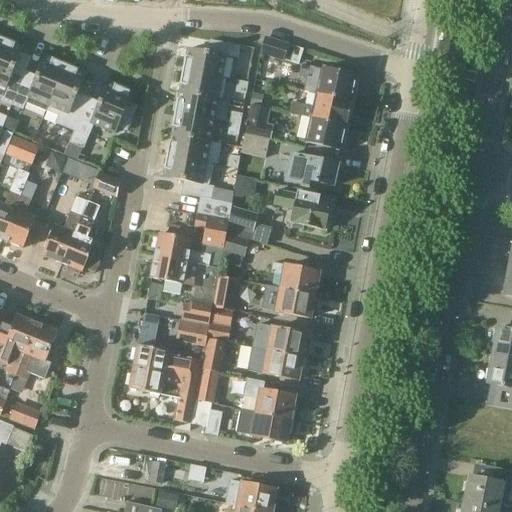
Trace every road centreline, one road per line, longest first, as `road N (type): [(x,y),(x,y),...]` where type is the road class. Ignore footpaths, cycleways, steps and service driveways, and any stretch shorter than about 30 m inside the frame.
road 1 (residential): [(339,479),(414,74)]
road 2 (residential): [(413,511),(477,171)]
road 3 (residential): [(106,316),(167,19)]
road 4 (residential): [(339,479),(85,429)]
road 5 (residential): [(414,74),(272,27),(167,19)]
road 6 (residential): [(510,0),(477,171)]
